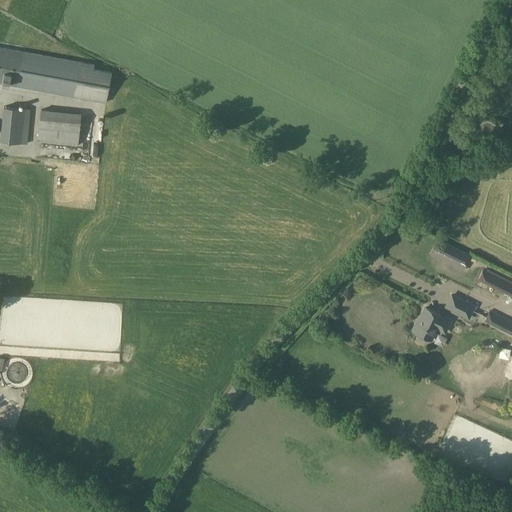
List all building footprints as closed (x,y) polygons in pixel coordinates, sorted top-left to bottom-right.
[(0,47),(0,83),(106,103),(111,72),(94,69),(95,65),(0,47)] [(0,141),(27,144),(30,109),(2,107),(0,131),(0,141)] [(50,127),(51,110),(40,109),(37,141),(78,145),(78,130),(50,127)] [(37,146),(36,156),(46,157),(47,146),(37,146)] [(58,158),(58,146),(48,146),(47,158),(58,158)] [(59,147),(59,160),(96,161),(96,148),(59,147)] [(437,239),(432,249),(465,265),(470,256),(437,239)] [(511,282),(483,269),(477,280),(511,296),(511,282)] [(444,307),(469,320),(476,305),(451,293),(444,307)] [(443,317),(426,308),(420,319),(419,318),(412,332),(430,341),(437,327),(439,329),(439,330),(444,332),(450,321),(443,317)] [(511,334),(511,321),(489,310),(484,321),(511,334)]
